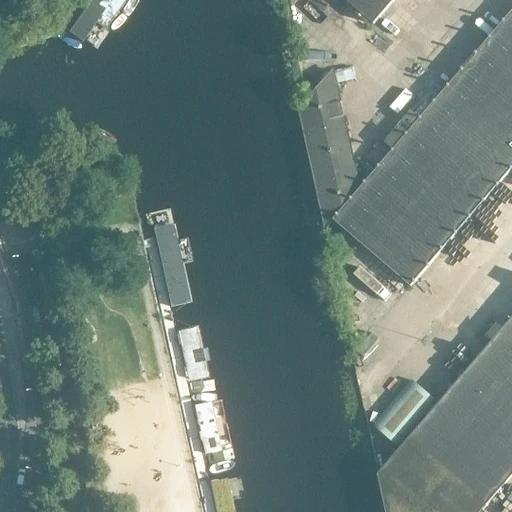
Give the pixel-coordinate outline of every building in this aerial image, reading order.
[(88,0),(67,31),(81,40),(109,0),(88,0)] [(344,0),(373,25),(394,0),(344,0)] [(410,287),(511,169),(511,11),(360,187),(332,220),(410,287)] [(341,69),(344,79),(359,75),(356,65),(341,69)] [(360,187),(346,127),(333,72),(329,77),(323,84),(299,111),(326,227),(332,220),(360,187)] [(169,211),(147,216),(161,279),(182,274),(169,211)] [(189,293),(165,298),(180,367),(204,361),(189,293)] [(487,505),(511,476),(511,319),(410,439),(409,438),(408,440),(409,440),(403,446),(478,511),(481,511),(486,506),(486,507),(487,505)] [(205,383),(185,387),(201,461),(221,457),(205,383)] [(478,511),(403,446),(396,454),(395,455),(395,456),(382,470),(381,471),(377,476),(385,511),(478,511)] [(238,511),(231,475),(205,480),(212,511),(238,511)]
